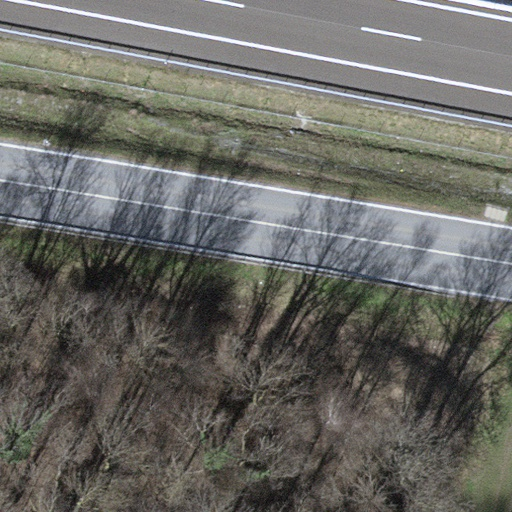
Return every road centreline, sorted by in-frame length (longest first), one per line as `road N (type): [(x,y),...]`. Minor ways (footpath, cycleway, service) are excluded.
road 1 (primary): [(0,181),(511,264)]
road 2 (motorway): [(210,0),(511,56)]
